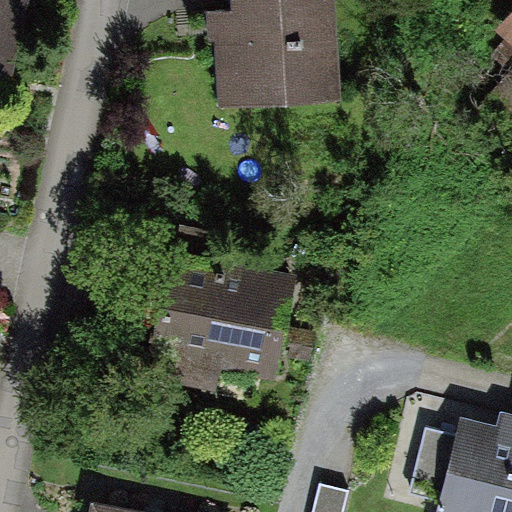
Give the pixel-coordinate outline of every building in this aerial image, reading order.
[(0,0),(0,71),(15,74),(29,3),(27,0),(0,0)] [(226,0),(208,1),(210,35),(216,34),(219,99),(343,92),(338,0),(226,0)] [(511,5),(498,22),(510,33),(501,44),(511,53),(511,59),(477,99),(511,130),(511,5)] [(299,264),(172,239),(146,370),(217,384),(222,363),(277,374),(299,264)] [(511,511),(511,404),(501,402),(498,414),(461,405),(456,428),(427,421),(410,489),(440,496),(435,511),(511,511)] [(344,511),(351,484),(321,477),(312,511),(344,511)] [(195,511),(92,490),(87,511),(195,511)]
